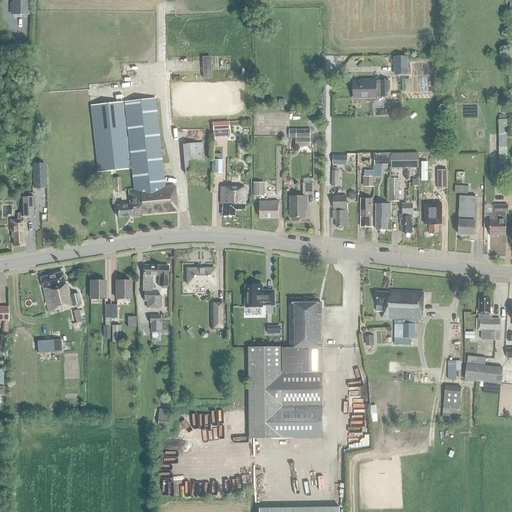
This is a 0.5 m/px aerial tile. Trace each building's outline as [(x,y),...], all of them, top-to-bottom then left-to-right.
[(29,0),(12,0),(13,5),(10,5),(11,16),(30,16),(29,0)] [(408,75),(408,57),(394,57),(394,75),(408,75)] [(388,96),(387,81),(379,81),(379,82),(375,82),(375,80),(366,81),(366,83),(353,83),(353,99),(367,99),(367,100),(375,100),(375,96),(381,96),(381,97),(388,96)] [(116,206),(117,218),(132,217),(141,216),(141,217),(176,213),(173,186),(164,187),(155,99),(124,102),(130,164),(129,164),(122,102),(90,106),(97,173),(131,169),(133,190),(127,191),(128,204),(116,206)] [(212,123),(213,136),(229,135),(229,122),(212,123)] [(294,147),(310,147),(310,130),(292,130),(292,138),(294,138),(294,147)] [(499,137),(499,178),(508,178),(507,137),(499,137)] [(206,171),(205,143),(186,143),(187,172),(206,171)] [(417,154),(391,155),(391,169),(418,169),(418,162),(417,154)] [(333,165),(347,165),(347,156),(333,156),(333,165)] [(374,156),(375,165),(391,164),(391,156),(374,156)] [(431,156),(431,169),(449,169),(449,157),(431,156)] [(222,160),(213,160),(211,160),(211,174),(221,174),(222,160)] [(40,189),(46,189),(44,165),(39,165),(32,165),(33,189),(40,189)] [(437,170),(437,189),(447,189),(447,170),(437,170)] [(363,187),(374,187),(374,177),(363,177),(363,187)] [(390,179),(390,203),(398,203),(398,179),(390,179)] [(264,183),(253,183),(253,197),(264,197),(264,183)] [(292,220),(293,221),(298,221),(299,220),(299,218),(306,218),(305,206),(307,206),(307,197),(307,195),(313,195),(313,184),(303,184),(303,197),(290,197),(290,218),(292,218),(292,220)] [(455,194),(468,194),(468,187),(455,186),(455,194)] [(221,217),(234,217),(234,211),(244,211),(244,188),(219,187),(219,204),(221,204),(221,217)] [(458,235),(474,236),(476,221),(474,221),(476,197),(460,196),(458,219),(459,219),(459,221),(458,235)] [(20,198),(21,217),(35,216),(34,197),(20,198)] [(334,212),(333,212),(333,221),(336,221),(336,228),(347,227),(347,211),(346,211),(346,197),(333,197),(334,212)] [(361,227),(372,227),(372,213),(371,213),(371,205),(371,199),(361,199),(361,206),(361,227)] [(438,224),(440,224),(440,212),(438,212),(438,205),(433,205),(433,199),(426,199),(426,213),(428,213),(428,234),(439,234),(438,224)] [(260,202),(260,218),(278,218),(278,202),(260,202)] [(376,214),(376,230),(387,230),(387,219),(390,219),(390,204),(376,204),(376,214)] [(412,212),(413,212),(412,204),(402,204),(402,219),(400,219),(400,225),(402,225),(402,233),(412,233),(412,219),(412,212)] [(508,214),(508,205),(495,205),(495,214),(498,214),(498,217),(490,217),(490,237),(497,237),(497,235),(506,235),(506,220),(503,220),(503,214),(508,214)] [(10,228),(11,239),(13,239),(13,247),(26,246),(25,220),(21,220),(17,220),(17,219),(9,219),(9,228),(10,228)] [(161,296),(156,296),(156,290),(151,290),(152,275),(158,275),(158,285),(167,285),(168,266),(142,265),(141,291),(143,291),(143,302),(147,302),(147,309),(161,309),(161,296)] [(187,269),(187,285),(215,285),(215,269),(187,269)] [(40,278),(49,312),(81,305),(78,293),(70,295),(67,283),(64,282),(62,273),(40,278)] [(116,280),(116,299),(129,299),(129,280),(116,280)] [(104,300),(104,281),(89,281),(89,300),(104,300)] [(274,305),(274,292),(264,292),(264,293),(261,292),(261,285),(245,286),(245,308),(261,307),(261,305),(274,305)] [(376,306),(376,312),(383,312),(382,319),(395,320),(394,338),(411,338),(414,339),(415,321),(422,321),(423,293),(390,291),(390,293),(377,293),(376,306)] [(477,331),(495,331),(495,341),(499,341),(500,320),(492,319),(492,315),(492,307),(490,307),(490,299),(479,299),(479,310),(477,310),(477,315),(478,315),(478,319),(477,319),(477,331)] [(248,348),(249,438),(282,438),(322,438),(321,305),(290,305),(290,348),(281,349),(281,348),(248,348)] [(160,331),(160,315),(148,316),(148,323),(150,323),(150,331),(160,331)] [(211,315),(211,324),(216,324),(216,330),(223,330),(223,315),(211,315)] [(139,327),(139,316),(129,317),(130,327),(139,327)] [(112,343),(121,343),(121,326),(112,326),(112,343)] [(39,342),(40,353),(64,352),(63,340),(39,342)] [(468,363),(466,379),(501,383),(503,367),(485,365),(486,359),(468,357),(467,363),(468,363)] [(461,371),(460,361),(448,361),(448,371),(461,371)] [(445,418),(463,419),(464,387),(446,386),(445,418)]
